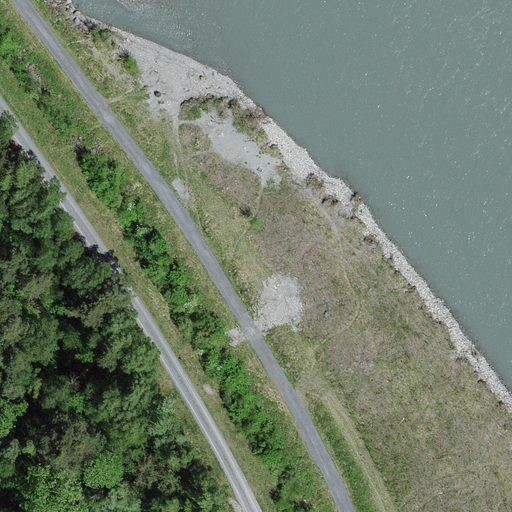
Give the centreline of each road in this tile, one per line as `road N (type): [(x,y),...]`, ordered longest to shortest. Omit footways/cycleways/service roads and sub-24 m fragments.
road 1 (track): [(347,511),(272,364),(186,224),(22,0)]
road 2 (track): [(0,105),(188,377),(254,511)]
